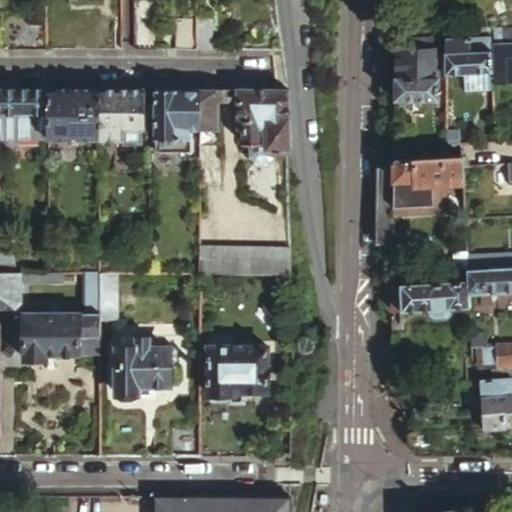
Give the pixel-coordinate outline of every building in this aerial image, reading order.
[(156,0),(134,0),(134,47),(157,47),(156,0)] [(47,47),(48,18),(48,13),(6,13),(6,46),(47,47)] [(197,47),(210,47),(209,15),(197,15),(197,17),(197,47)] [(197,47),(197,17),(174,17),(175,47),(197,47)] [(116,18),(48,18),(47,47),(116,47),(116,18)] [(446,48),(438,48),(438,55),(446,55),(446,71),(491,68),(490,42),(489,35),(446,38),(446,48)] [(446,36),(396,36),(396,45),(438,46),(438,48),(446,48),(446,38),(446,36)] [(511,40),(490,42),(491,68),(491,78),(511,76),(511,40)] [(438,46),(396,45),(396,55),(438,55),(438,48),(438,46)] [(379,71),(379,95),(396,93),(395,98),(439,98),(438,55),(396,55),(396,70),(379,71)] [(49,87),(0,86),(0,111),(37,111),(37,131),(42,131),(42,137),(50,137),(50,135),(49,87)] [(99,87),(49,87),(50,135),(99,135),(99,87)] [(145,87),(99,87),(99,135),(99,136),(123,137),(123,126),(145,126),(145,87)] [(200,151),(200,143),(200,87),(155,87),(154,137),(156,137),(156,150),(184,150),(184,157),(192,157),(200,151)] [(200,87),(200,143),(222,143),(220,117),(221,98),(242,99),(242,142),(251,142),(251,154),(274,152),(274,149),(287,149),(290,146),(288,87),(200,87)] [(145,126),(123,126),(123,137),(123,142),(145,142),(145,126)] [(458,126),(446,126),(446,142),(458,142),(458,126)] [(463,152),(395,156),(394,184),(398,188),(412,187),(415,183),(464,180),(463,152)] [(395,156),(378,156),(377,241),(393,241),(394,184),(395,156)] [(200,243),(200,270),(292,271),(291,244),(200,243)] [(15,244),(0,244),(0,269),(15,270),(15,244)] [(511,252),(485,254),(486,266),(501,265),(511,264),(511,252)] [(469,278),(469,267),(468,261),(458,262),(459,278),(469,278)] [(511,288),(511,264),(501,265),(502,289),(511,288)] [(486,266),(469,267),(469,278),(470,291),(502,289),(501,265),(486,266)] [(0,305),(16,306),(22,300),(22,280),(39,279),(39,270),(15,270),(0,269),(0,305)] [(39,270),(39,279),(63,279),(63,270),(39,270)] [(100,270),(86,270),(86,290),(100,290),(100,270)] [(116,270),(100,270),(100,290),(100,295),(115,295),(116,270)] [(469,278),(459,278),(393,281),(393,309),(403,308),(403,310),(430,309),(430,312),(434,316),(446,315),(450,311),(450,307),(471,307),(470,291),(469,278)] [(100,310),(100,295),(100,290),(86,290),(86,310),(100,310)] [(100,314),(100,310),(86,310),(65,310),(64,292),(42,293),(42,310),(24,310),(25,355),(49,356),(50,351),(81,351),(81,334),(100,333),(100,314)] [(100,310),(100,314),(115,314),(115,295),(100,295),(100,310)] [(392,323),(391,384),(428,381),(429,325),(392,323)] [(311,329),(310,333),(313,335),(315,338),(316,341),(315,345),(314,347),(311,349),(309,350),(314,351),(314,350),(324,352),(326,330),(311,329)] [(141,389),(141,387),(141,384),(148,384),(172,384),(172,360),(175,356),(175,346),(172,342),(151,342),(151,332),(138,333),(138,342),(122,342),(122,361),(117,360),(116,389),(119,389),(123,394),(136,394),(138,389),(141,389)] [(301,348),(304,349),(307,350),(309,350),(311,349),(314,347),(315,345),(316,341),(315,338),(313,335),(310,333),(307,332),(303,333),(300,335),(298,338),(298,341),(299,345),(301,348)] [(81,334),(81,351),(100,350),(100,333),(81,334)] [(210,345),(210,393),(212,393),(212,398),(232,399),(232,401),(245,402),(245,390),(270,390),(270,345),(231,345),(231,338),(212,338),(212,345),(210,345)] [(511,343),(490,345),(492,377),(495,377),(511,376),(511,375),(511,343)] [(481,378),(483,427),(490,427),(511,424),(511,375),(511,376),(495,377),(492,377),(481,378)] [(0,454),(16,454),(16,447),(29,447),(29,435),(16,435),(16,399),(0,399),(0,454)] [(416,431),(446,430),(445,417),(415,419),(416,431)] [(171,424),(171,454),(199,454),(200,423),(171,424)] [(217,423),(200,423),(199,454),(217,454),(217,423)] [(289,511),(290,493),(155,494),(154,511),(289,511)]
